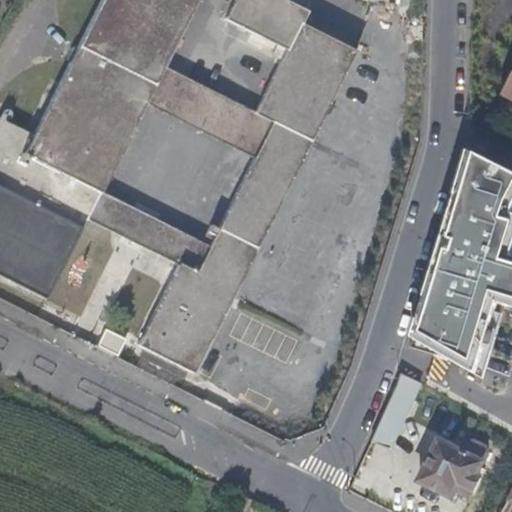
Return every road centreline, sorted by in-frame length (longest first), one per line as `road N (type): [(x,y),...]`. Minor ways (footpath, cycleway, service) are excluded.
road 1 (residential): [(446,0),(441,146),(375,366),(312,505)]
road 2 (residential): [(312,505),(0,341)]
